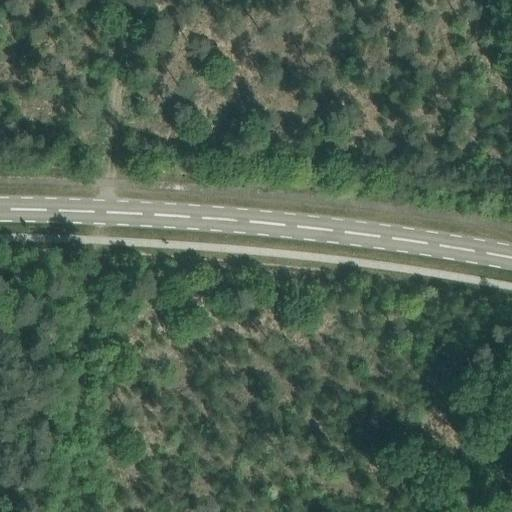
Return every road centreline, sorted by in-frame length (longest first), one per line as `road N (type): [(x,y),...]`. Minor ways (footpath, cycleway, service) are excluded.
road 1 (track): [(71,511),(136,0)]
road 2 (secondary): [(0,210),(277,223),(511,258)]
